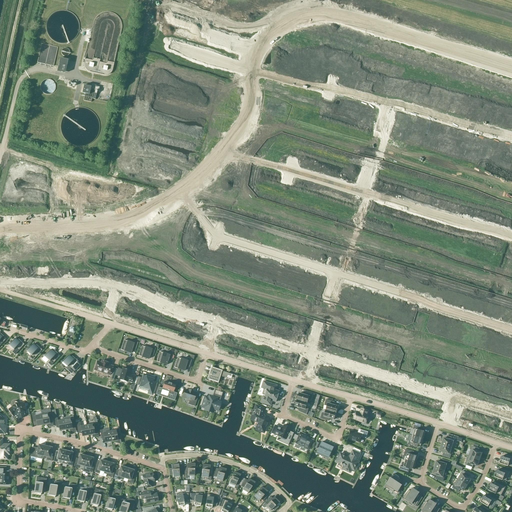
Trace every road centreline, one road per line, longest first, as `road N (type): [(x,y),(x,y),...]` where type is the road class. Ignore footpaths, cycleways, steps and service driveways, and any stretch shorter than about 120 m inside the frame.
road 1 (track): [(262,26),(246,71),(245,119),(194,179),(119,219),(0,222)]
road 2 (unclassified): [(152,3),(244,28),(302,5),(334,6),(511,61)]
road 3 (residential): [(511,330),(333,277)]
road 4 (residential): [(497,443),(469,502),(455,505),(423,483),(438,424)]
road 5 (residential): [(361,187),(511,235)]
road 6 (residential): [(162,460),(28,431),(20,447)]
road 7 (residential): [(280,511),(287,498),(243,468),(202,456),(162,460)]
road 8 (residential): [(315,354),(456,400)]
road 9 (residential): [(89,347),(192,382),(206,354)]
road 10 (residential): [(292,380),(288,418),(332,439),(351,397)]
road 11 (residential): [(511,137),(385,104)]
road 12 (residential): [(333,277),(216,236)]
